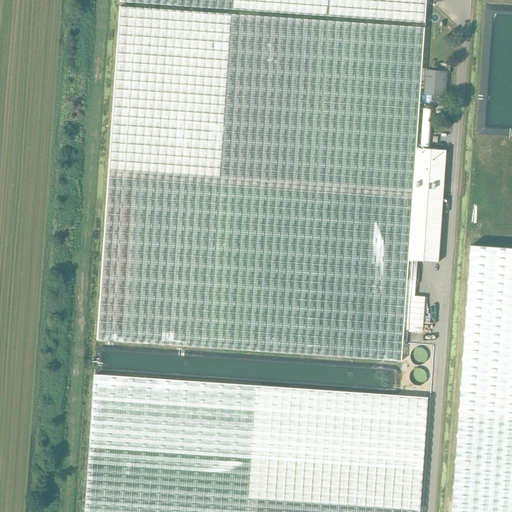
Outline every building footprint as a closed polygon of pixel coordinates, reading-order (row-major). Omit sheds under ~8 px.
[(120,0),(120,2),(425,23),(426,0),(120,0)] [(97,340),(402,361),(407,279),(416,280),(417,261),(439,262),(446,151),(417,149),(425,28),(120,7),(97,340)] [(432,101),(440,102),(440,96),(444,96),(446,72),(426,71),(424,94),(432,95),(432,101)] [(511,511),(511,248),(471,246),(452,511),(511,511)] [(428,353),(427,350),(426,348),(424,346),(423,346),(420,345),(417,345),(414,347),(412,350),(412,353),(412,356),(414,358),(415,359),(417,360),(419,361),(422,361),(425,359),(427,357),(428,353)] [(426,374),(426,373),(425,371),(423,368),(421,366),(418,365),(415,366),(413,367),(411,369),(409,373),(410,375),(411,378),(413,380),(415,381),(417,381),(419,381),(421,381),(423,379),(425,377),(426,374)] [(419,511),(428,398),(95,375),(85,511),(419,511)]
